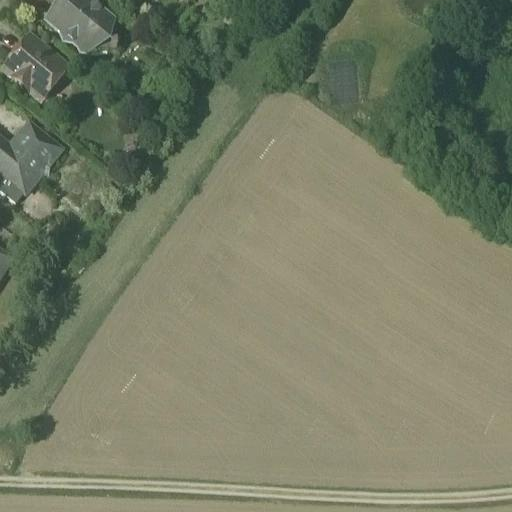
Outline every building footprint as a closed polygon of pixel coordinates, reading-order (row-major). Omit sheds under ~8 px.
[(88,0),(82,7),(110,31),(119,20),(126,25),(145,3),(145,4),(146,3),(141,0),(88,0)] [(186,16),(166,0),(164,0),(158,8),(178,25),(186,16)] [(193,8),(184,0),(166,0),(186,16),(193,8)] [(63,9),(51,10),(53,43),(58,42),(69,28),(77,35),(76,22),(63,9)] [(77,35),(69,28),(58,42),(53,43),(54,51),(44,63),(63,78),(63,83),(69,83),(74,88),(75,94),(81,94),(112,91),(109,61),(97,52),(97,47),(91,47),(77,35)] [(49,97),(25,78),(3,105),(14,114),(10,119),(23,129),(28,122),(43,134),(61,112),(47,100),(49,97)] [(26,163),(7,187),(0,181),(0,200),(1,199),(29,222),(57,189),(26,163)]
